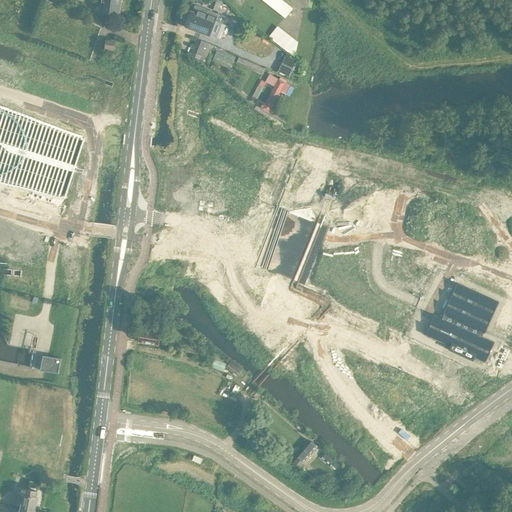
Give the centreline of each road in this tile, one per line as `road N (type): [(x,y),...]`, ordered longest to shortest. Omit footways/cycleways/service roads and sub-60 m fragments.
road 1 (motorway): [(0,166),(281,260),(511,361)]
road 2 (motorway): [(511,321),(165,178),(0,132)]
road 3 (unclassified): [(511,241),(460,219),(395,209),(251,223),(132,215)]
road 4 (tertiary): [(89,511),(115,294)]
road 5 (tertiary): [(151,0),(134,139)]
